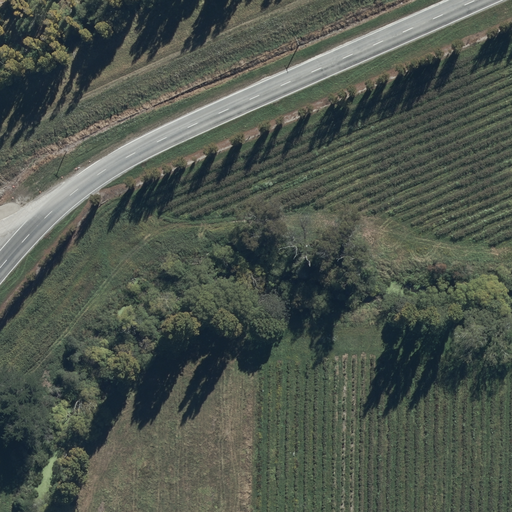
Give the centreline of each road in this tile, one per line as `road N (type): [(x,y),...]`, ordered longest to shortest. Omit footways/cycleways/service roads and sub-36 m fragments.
road 1 (unclassified): [(475,0),(138,149),(69,193),(0,269)]
road 2 (track): [(0,136),(311,0)]
